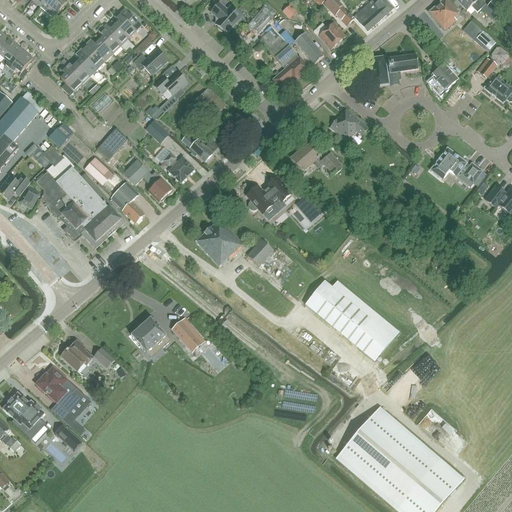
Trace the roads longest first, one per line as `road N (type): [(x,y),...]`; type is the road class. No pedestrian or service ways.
road 1 (track): [(133,249),(254,351),(322,393),(325,410),(306,432)]
road 2 (tertiary): [(72,301),(281,121)]
road 3 (residential): [(281,121),(148,0)]
road 4 (tertiary): [(330,81),(425,0)]
